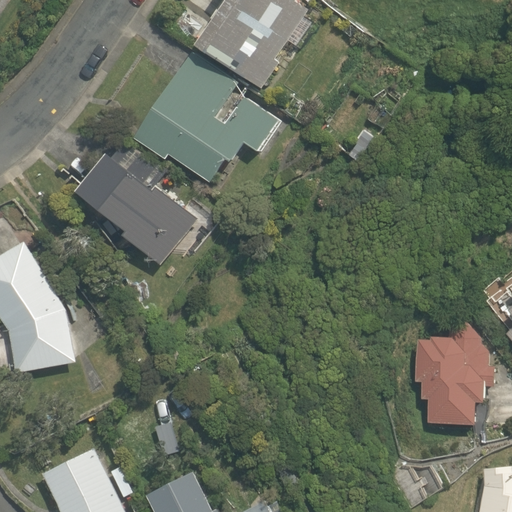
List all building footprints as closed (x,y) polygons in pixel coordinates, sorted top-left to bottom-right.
[(230,0),(198,46),(264,88),(282,64),(277,61),(290,41),(299,46),(313,23),(306,18),(311,10),(295,0),(230,0)] [(218,118),(242,82),(196,52),(137,139),(168,160),(171,155),(213,183),(229,159),(233,162),(247,143),(260,152),(282,121),(247,98),(228,125),(218,118)] [(164,266),(201,219),(175,199),(178,196),(169,190),(167,192),(158,186),(169,171),(128,141),(115,157),(111,154),(79,193),(128,233),(125,236),(164,266)] [(19,374),(79,363),(69,310),(28,242),(0,259),(0,313),(11,331),(19,374)] [(488,386),(496,386),(497,367),(491,366),(492,352),(484,344),(484,338),(470,322),(452,321),(451,338),(435,337),(435,340),(422,339),(419,382),(426,383),(425,400),(432,400),(432,424),(478,426),(480,403),(487,404),(488,386)] [(128,511),(98,450),(46,476),(62,511),(128,511)] [(483,511),(511,511),(511,466),(486,470),(487,487),(483,511)] [(126,498),(136,493),(123,467),(113,471),(126,498)] [(196,472),(149,495),(156,511),(220,511),(219,509),(216,511),(196,472)] [(274,511),(270,502),(248,511),(274,511)]
